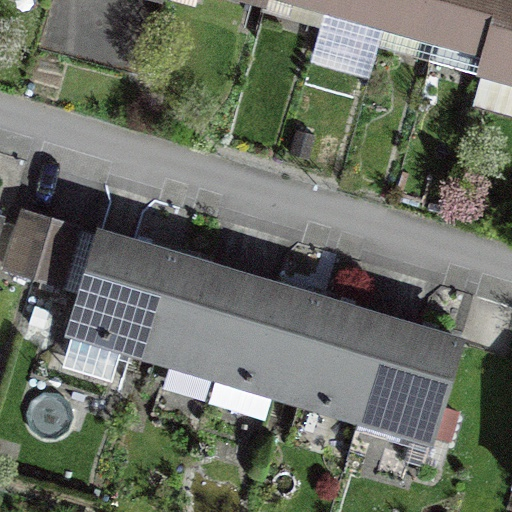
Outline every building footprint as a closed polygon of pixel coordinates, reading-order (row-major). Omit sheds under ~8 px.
[(328,0),(327,6),(386,22),(391,0),(328,0)] [(391,0),(386,22),(437,36),(446,0),(391,0)] [(446,0),(437,36),(488,50),(501,0),(446,0)] [(511,0),(501,0),(488,50),(482,69),(511,77),(511,0)] [(35,275),(51,221),(23,212),(6,266),(35,275)] [(51,221),(35,275),(64,284),(80,229),(51,221)] [(73,321),(147,343),(172,257),(99,235),(73,321)] [(244,278),(172,257),(147,343),(181,354),(177,367),(212,378),(219,357),(220,358),(244,278)] [(315,300),(244,278),(220,358),(247,366),(243,380),(251,382),(253,376),(289,387),(315,300)] [(335,392),(363,401),(387,321),(315,300),(289,387),(333,400),(335,392)] [(460,343),(387,321),(363,401),(391,409),(389,416),(434,430),(460,343)]
